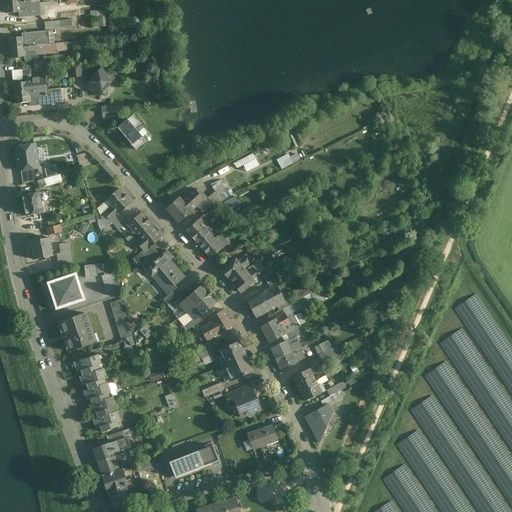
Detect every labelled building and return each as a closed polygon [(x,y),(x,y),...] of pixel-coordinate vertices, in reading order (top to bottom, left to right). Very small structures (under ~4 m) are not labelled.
[(21,2),(6,4),(7,14),(19,12),(20,18),(41,16),(40,0),(31,1),(21,2)] [(43,10),(50,8),(48,1),(41,3),(43,10)] [(60,21),(45,22),(45,29),(61,27),(60,21)] [(23,37),(9,38),(10,49),(24,47),(36,46),(47,45),(46,31),(22,34),(23,37)] [(47,45),(36,46),(36,54),(57,53),(58,52),(57,44),(47,45)] [(36,46),(24,47),(25,57),(25,60),(36,59),(36,54),(36,46)] [(24,47),(10,49),(11,58),(25,57),(24,47)] [(54,56),(44,57),(44,61),(34,62),(35,69),(55,66),(54,56)] [(80,64),(70,65),(72,78),(81,77),(80,64)] [(114,78),(101,68),(86,87),(100,97),(105,90),(108,89),(109,86),(109,85),(114,78)] [(43,80),(39,80),(39,79),(27,80),(28,83),(28,87),(39,86),(39,87),(44,87),(43,80)] [(28,83),(14,84),(15,93),(29,92),(28,87),(28,83)] [(59,89),(39,91),(40,97),(40,99),(60,97),(59,89)] [(29,92),(15,93),(16,104),(30,102),(29,98),(29,92)] [(119,105),(101,107),(102,114),(103,120),(120,118),(119,112),(120,112),(119,105)] [(133,115),(117,129),(136,151),(146,142),(135,129),(141,124),(133,115)] [(35,145),(15,147),(18,171),(38,169),(35,145)] [(296,154),(290,157),(289,153),(277,159),(282,169),(299,160),(296,154)] [(56,166),(46,168),(47,176),(58,174),(56,166)] [(42,179),(33,182),(35,189),(44,186),(42,179)] [(215,191),(207,197),(214,206),(230,199),(222,191),(226,188),(219,181),(212,187),(215,191)] [(204,199),(194,188),(181,200),(191,211),(196,206),(204,199)] [(132,203),(119,189),(106,200),(111,206),(103,213),(110,221),(118,214),(119,214),(132,203)] [(38,192),(22,195),(26,215),(45,211),(43,201),(40,201),(38,192)] [(181,200),(179,197),(166,209),(178,222),(191,211),(181,200)] [(207,197),(204,199),(196,206),(201,212),(214,206),(207,197)] [(216,220),(210,212),(206,216),(212,223),(213,223),(216,220)] [(110,221),(103,213),(100,215),(105,226),(108,225),(112,223),(110,221)] [(110,221),(112,223),(114,225),(122,218),(119,214),(118,214),(110,221)] [(141,214),(127,225),(130,228),(137,236),(139,239),(153,228),(141,214)] [(204,215),(186,231),(198,245),(210,234),(205,229),(212,223),(206,216),(204,215)] [(212,223),(205,229),(210,234),(216,228),(217,228),(213,223),(212,223)] [(61,224),(47,228),(49,234),(62,230),(61,224)] [(153,228),(139,239),(136,241),(143,250),(144,251),(152,245),(161,237),(153,227),(153,228)] [(130,228),(122,235),(129,243),(137,236),(130,228)] [(216,228),(210,234),(214,239),(220,233),(216,228)] [(228,242),(220,233),(214,239),(222,248),(228,242)] [(214,239),(210,234),(198,245),(210,258),(222,248),(214,239)] [(49,237),(31,240),(34,259),(53,255),(49,237)] [(254,242),(245,247),(248,252),(257,247),(254,242)] [(56,244),(57,252),(71,251),(70,243),(56,244)] [(152,245),(144,251),(143,250),(133,259),(139,266),(141,264),(151,257),(158,252),(152,245)] [(173,257),(167,250),(155,262),(146,269),(147,271),(147,274),(150,275),(168,295),(168,296),(177,288),(175,286),(185,277),(170,260),(173,257)] [(71,251),(57,252),(58,268),(72,266),(71,251)] [(248,257),(245,254),(237,262),(243,269),(249,264),(246,259),(248,257)] [(155,262),(151,257),(141,264),(146,269),(155,262)] [(237,262),(235,259),(221,271),(229,281),(230,279),(235,284),(233,286),(240,293),(254,282),(253,280),(248,274),(245,271),(243,269),(237,262)] [(259,275),(254,269),(253,270),(248,274),(253,280),(259,275)] [(277,269),(263,277),(267,284),(277,278),(281,276),(277,269)] [(76,273),(69,276),(68,274),(45,282),(48,289),(49,289),(54,303),(53,304),(55,311),(85,301),(76,273)] [(113,273),(101,276),(103,282),(115,279),(113,273)] [(277,278),(267,284),(269,288),(277,284),(277,285),(280,283),(277,278)] [(115,279),(103,282),(105,288),(116,284),(115,279)] [(356,279),(347,282),(350,292),(360,289),(356,279)] [(116,284),(105,288),(107,293),(118,290),(116,284)] [(269,288),(247,301),(256,318),(286,301),(284,297),(287,294),(284,289),(281,291),(277,285),(277,284),(269,288)] [(202,285),(186,299),(187,300),(193,308),(210,294),(202,285)] [(306,285),(292,293),(296,301),(303,297),(310,293),(306,285)] [(177,288),(168,296),(168,295),(163,300),(167,305),(181,293),(177,288)] [(326,297),(321,288),(311,294),(315,301),(316,303),(326,297)] [(310,293),(303,297),(307,305),(308,305),(315,301),(311,294),(310,293)] [(210,294),(193,308),(200,315),(201,316),(217,302),(210,294)] [(296,301),(292,304),(295,310),(296,311),(307,305),(303,297),(296,301)] [(133,337),(121,300),(110,303),(121,341),(133,337)] [(193,308),(187,300),(180,306),(187,314),(193,308)] [(292,304),(282,309),(285,314),(287,319),(294,315),(292,311),(295,310),(292,304)] [(200,315),(193,308),(187,314),(191,318),(193,320),(191,322),(192,323),(195,327),(202,322),(197,317),(200,315)] [(224,310),(209,319),(211,323),(200,329),(201,330),(206,339),(207,341),(218,334),(219,335),(229,329),(229,330),(232,328),(234,326),(224,310)] [(85,313),(59,322),(68,351),(95,342),(85,313)] [(306,322),(301,313),(294,316),(299,325),(300,325),(306,322)] [(294,315),(287,319),(285,314),(260,327),(269,343),(286,334),(300,327),(301,326),(300,325),(299,326),(299,325),(294,316),(294,315)] [(146,325),(140,330),(147,338),(152,333),(146,325)] [(300,327),(286,334),(288,340),(295,337),(303,333),(300,327)] [(201,330),(196,333),(201,341),(206,339),(201,330)] [(288,340),(286,341),(290,348),(298,344),(295,337),(288,340)] [(328,340),(319,345),(323,353),(330,350),(332,349),(328,340)] [(239,341),(218,351),(225,366),(247,356),(239,341)] [(286,341),(271,348),(274,355),(273,355),(275,359),(291,352),(290,348),(286,341)] [(207,342),(196,347),(199,353),(210,348),(207,342)] [(344,359),(338,346),(332,349),(330,350),(336,363),(344,359)] [(210,348),(199,353),(202,359),(213,354),(210,348)] [(336,363),(330,350),(323,353),(319,355),(325,368),(336,363)] [(302,351),(293,355),(296,362),(305,358),(302,351)] [(291,352),(275,359),(277,363),(278,362),(281,369),(296,362),(293,355),(291,352)] [(98,354),(83,359),(85,364),(75,368),(76,372),(80,371),(82,375),(82,376),(89,374),(100,370),(98,365),(101,364),(98,354)] [(247,356),(225,366),(232,381),(254,371),(247,356)] [(83,359),(73,362),(75,368),(85,364),(83,359)] [(100,370),(89,374),(90,378),(81,381),(83,386),(87,385),(88,389),(93,388),(106,384),(106,383),(104,379),(107,378),(104,368),(100,370)] [(309,369),(292,377),(299,389),(315,381),(309,369)] [(163,371),(150,374),(151,380),(164,377),(163,371)] [(315,381),(299,389),(305,401),(321,393),(315,381)] [(343,381),(326,390),(330,397),(340,391),(346,388),(343,381)] [(106,384),(93,388),(94,392),(85,395),(87,400),(90,399),(92,404),(98,402),(109,398),(107,393),(111,392),(108,383),(106,383),(106,384)] [(222,383),(202,391),(205,397),(224,390),(222,383)] [(253,385),(225,396),(229,405),(235,403),(239,412),(242,411),(244,412),(246,416),(247,415),(250,417),(253,415),(255,412),(261,410),(254,394),(256,393),(253,385)] [(340,391),(330,397),(332,401),(343,396),(340,391)] [(109,398),(98,402),(100,406),(91,409),(92,414),(96,413),(97,418),(102,416),(115,412),(115,411),(114,407),(116,406),(113,396),(109,398)] [(328,405),(306,416),(312,426),(311,427),(319,443),(320,443),(333,414),(328,405)] [(115,412),(102,416),(104,421),(94,424),(96,429),(100,427),(102,432),(119,426),(118,421),(120,420),(117,411),(115,411),(115,412)] [(272,425),(247,434),(252,450),(278,442),(272,425)] [(125,435),(124,431),(107,437),(109,444),(126,438),(125,435)] [(126,438),(109,444),(112,453),(130,447),(126,438)] [(109,444),(93,449),(99,466),(107,463),(105,457),(112,454),(112,453),(109,444)] [(213,446),(195,453),(201,468),(219,461),(213,446)] [(195,453),(169,463),(175,478),(201,468),(195,453)] [(112,454),(105,457),(107,463),(99,466),(102,476),(118,471),(117,466),(114,458),(112,454)] [(124,454),(114,458),(117,466),(126,463),(124,454)] [(154,459),(137,465),(139,472),(144,471),(147,470),(148,472),(158,469),(154,459)] [(118,471),(102,476),(101,476),(106,492),(107,492),(126,485),(125,483),(127,482),(123,469),(118,471)] [(134,487),(132,481),(127,482),(125,483),(126,485),(127,489),(134,487)] [(127,489),(126,485),(107,492),(111,507),(130,500),(127,489)] [(239,511),(235,497),(195,510),(195,511),(239,511)]
